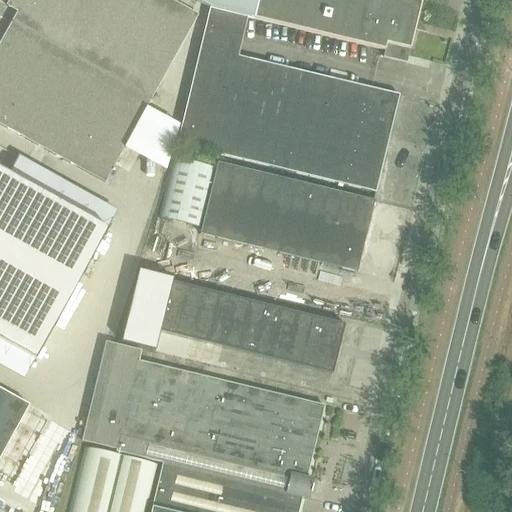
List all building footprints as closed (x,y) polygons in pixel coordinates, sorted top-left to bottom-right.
[(0,125),(105,184),(156,92),(198,16),(170,0),(10,0),(7,7),(17,12),(0,43),(0,125)] [(193,0),(209,8),(248,18),(253,19),(257,0),(193,0)] [(257,0),(253,19),(385,51),(386,45),(409,50),(421,3),(408,0),(257,0)] [(376,192),(400,95),(238,56),(248,18),(209,8),(177,144),(376,192)] [(385,51),(383,58),(406,64),(408,56),(409,50),(386,45),(385,51)] [(0,342),(34,361),(35,361),(107,231),(106,230),(34,190),(44,172),(17,157),(7,175),(0,171),(0,342)] [(174,159),(160,219),(198,228),(213,168),(174,159)] [(217,164),(212,186),(200,234),(357,272),(374,201),(217,164)] [(171,285),(161,326),(160,331),(255,354),(333,374),(345,325),(172,283),(171,285)] [(151,507),(170,511),(298,511),(302,497),(308,498),(312,481),(307,479),(325,407),(138,362),(141,351),(106,343),(82,442),(116,450),(116,451),(162,462),(151,507)] [(29,405),(13,395),(0,388),(0,480),(14,488),(50,423),(26,410),(29,405)] [(170,511),(151,507),(150,511),(144,511),(155,466),(85,449),(70,511),(170,511)]
